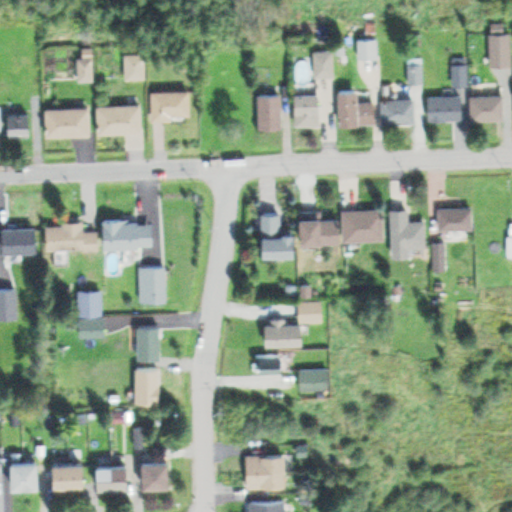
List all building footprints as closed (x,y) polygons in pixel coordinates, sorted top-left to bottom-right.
[(511,36),(511,37),(511,23),(500,22),(499,83),(511,82),(511,36)] [(382,57),(382,40),(364,40),(364,57),(382,57)] [(85,50),(84,80),(99,80),(100,50),(85,50)] [(339,51),(321,51),(321,75),(339,75),(339,51)] [(131,54),(131,78),(150,78),(150,54),(131,54)] [(458,64),(458,86),(473,86),(473,64),(458,64)] [(377,125),(377,102),(361,102),(361,91),(343,91),(343,125),(377,125)] [(157,122),(175,122),(175,115),(193,115),(193,92),(157,92),(157,122)] [(284,96),(263,96),(263,129),(284,129),(284,96)] [(300,96),(300,126),(321,126),(321,96),(300,96)] [(474,121),(506,121),(506,97),(474,97),(474,121)] [(433,98),(433,121),(465,121),(465,98),(433,98)] [(388,100),(388,125),(418,125),(418,100),(388,100)] [(103,133),(146,132),(146,105),(103,105),(103,133)] [(54,106),(54,133),(95,133),(95,106),(54,106)] [(36,132),(36,114),(15,114),(15,132),(36,132)] [(444,230),(476,230),(476,210),(444,210),(444,230)] [(386,211),(348,211),(348,240),(386,240),(386,211)] [(396,211),(397,255),(429,254),(429,222),(412,222),(411,211),(396,211)] [(323,220),(323,213),(303,213),(303,242),(341,242),(341,220),(323,220)] [(264,216),(266,255),(295,254),(294,234),(284,234),(283,215),(264,216)] [(111,221),(111,245),(158,245),(158,221),(111,221)] [(89,222),(52,222),(52,247),(104,248),(104,231),(89,231),(89,222)] [(9,228),(9,251),(42,251),(42,228),(9,228)] [(440,269),(450,267),(446,244),(436,246),(440,269)] [(171,267),(148,267),(148,302),(171,302),(171,267)] [(110,318),(108,318),(108,295),(88,295),(88,335),(110,335),(110,318)] [(305,320),(325,320),(325,302),(305,302),(305,320)] [(268,325),(268,348),(304,348),(304,325),(268,325)] [(145,328),(145,360),(165,360),(165,328),(145,328)] [(284,357),(262,357),(262,374),(284,374),(284,357)] [(143,370),(143,402),(164,402),(164,370),(143,370)] [(336,389),(336,370),(306,370),(306,389),(336,389)] [(154,445),(154,428),(143,428),(143,445),(154,445)] [(252,456),(252,489),(287,489),(287,456),(252,456)] [(41,460),(16,460),(16,488),(41,488),(41,460)] [(173,487),(173,461),(148,461),(148,487),(173,487)] [(87,463),(58,463),(58,487),(87,487),(87,463)] [(101,488),(131,487),(131,465),(101,465),(101,488)] [(255,511),(288,511),(289,503),(256,503),(255,511)]
